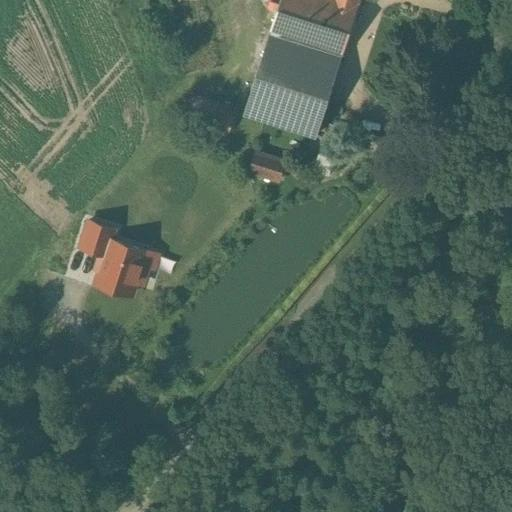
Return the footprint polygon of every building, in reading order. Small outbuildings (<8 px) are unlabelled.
[(360,0),(279,0),(243,114),(316,137),(360,0)] [(228,129),(234,109),(192,95),(185,114),(228,129)] [(277,181),(286,157),(254,145),(246,169),(277,181)] [(105,253),(110,238),(111,238),(115,227),(88,219),(80,245),(105,253)] [(111,238),(110,238),(105,253),(96,281),(132,293),(136,280),(142,282),(147,265),(153,266),(157,253),(146,249),(111,238)]
